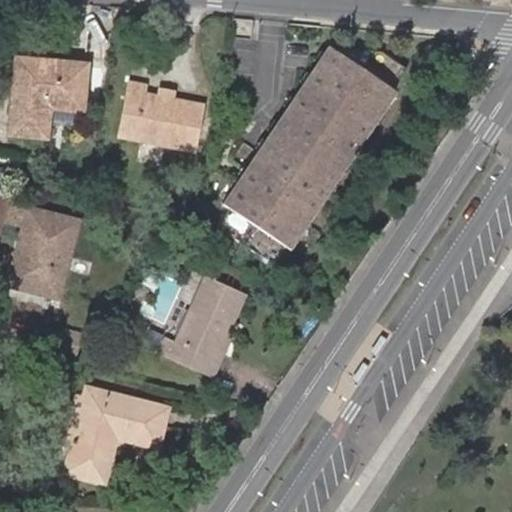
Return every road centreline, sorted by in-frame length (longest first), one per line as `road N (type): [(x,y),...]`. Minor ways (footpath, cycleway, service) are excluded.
road 1 (secondary): [(511,87),(226,511)]
road 2 (tertiary): [(294,0),(470,18),(511,30)]
